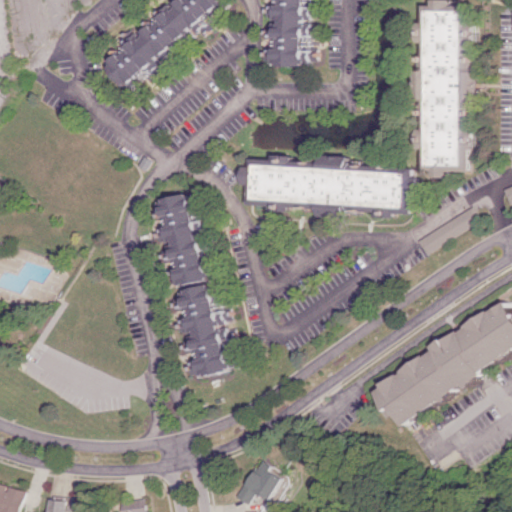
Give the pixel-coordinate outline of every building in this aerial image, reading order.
[(112,67),(135,92),(148,80),(143,76),(152,68),(159,75),(168,66),(166,64),(202,31),(208,38),(218,29),(208,18),(216,11),(220,15),(233,4),(229,0),(177,0),(174,3),(177,6),(112,67)] [(278,66),(326,65),(325,20),(324,20),(323,0),(277,0),(278,3),(272,3),(272,17),(277,17),(278,66)] [(416,219),(418,193),(421,193),(423,167),(383,164),(382,171),(353,169),(354,157),(333,155),(332,167),(292,164),(292,160),(276,158),(276,161),(254,159),(254,167),(248,166),(246,184),(253,185),(251,205),(280,208),(281,201),(288,202),(287,206),(323,210),(416,219)] [(162,203),(163,211),(168,220),(169,228),(159,233),(166,246),(172,245),(174,269),(183,285),(215,281),(213,263),(212,261),(210,249),(203,234),(210,234),(208,220),(202,220),(197,211),(201,208),(196,198),(196,194),(174,197),(162,203)] [(486,222),(477,207),(423,239),(431,254),(486,222)] [(183,291),(184,299),(183,303),(185,318),(184,323),(192,375),(200,373),(206,375),(242,370),(243,362),(241,351),(233,350),(232,338),(234,325),(232,326),(230,312),(223,310),(222,302),(224,288),(224,287),(218,285),(183,291)] [(414,424),(511,361),(511,301),(442,347),(444,350),(384,389),(403,418),(409,415),(414,424)] [(263,492),(276,501),(292,476),(266,460),(243,497),(255,504),(263,492)] [(27,511),(34,491),(0,481),(0,511),(3,511),(27,511)] [(77,498),(57,496),(55,511),(86,511),(87,503),(77,502),(77,498)] [(150,511),(150,499),(125,500),(125,511),(150,511)]
